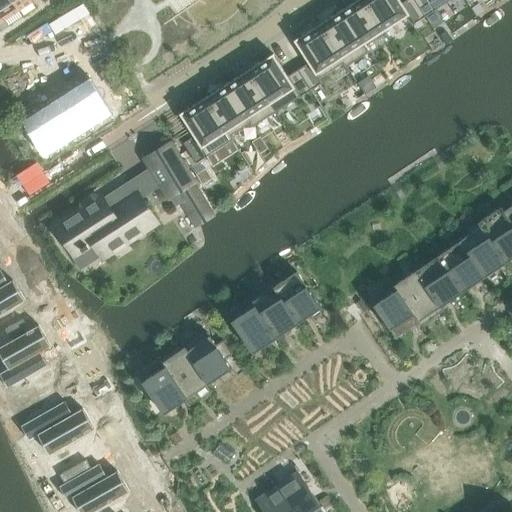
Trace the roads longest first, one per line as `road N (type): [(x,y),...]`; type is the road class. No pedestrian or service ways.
road 1 (residential): [(0,213),(171,511)]
road 2 (residential): [(304,0),(155,109)]
